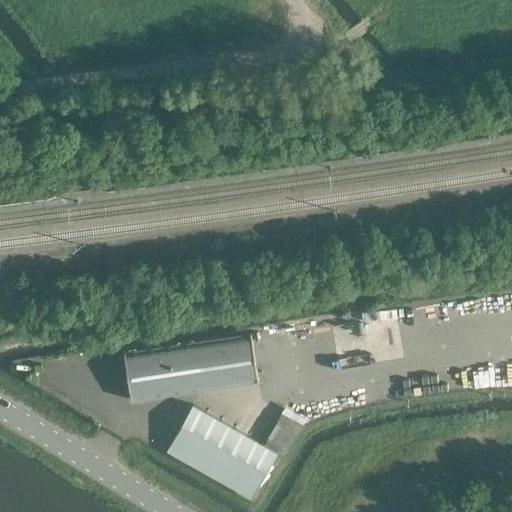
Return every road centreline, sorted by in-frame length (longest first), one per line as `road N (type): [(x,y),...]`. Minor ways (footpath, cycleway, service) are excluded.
road 1 (track): [(0,131),(511,68)]
road 2 (tertiary): [(165,511),(0,409)]
